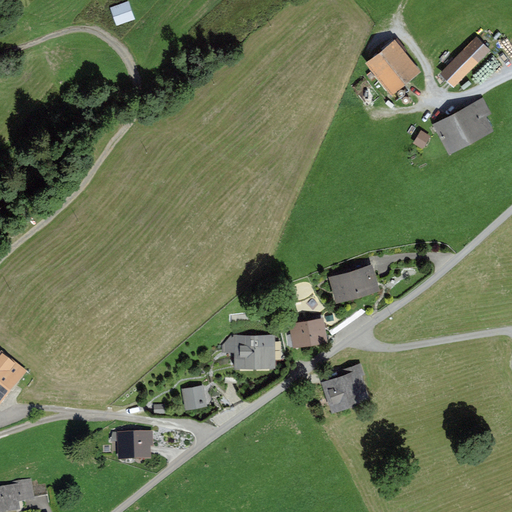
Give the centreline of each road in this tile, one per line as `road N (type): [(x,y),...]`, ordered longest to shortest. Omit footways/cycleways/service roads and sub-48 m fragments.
road 1 (residential): [(117,511),(430,281),(511,209)]
road 2 (track): [(0,260),(72,199),(138,111),(126,57),(90,29),(0,57)]
